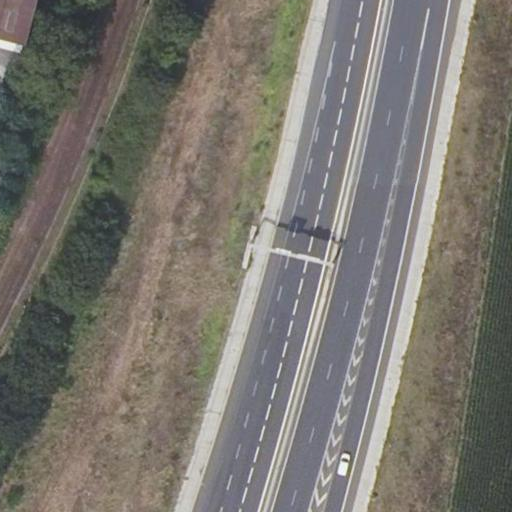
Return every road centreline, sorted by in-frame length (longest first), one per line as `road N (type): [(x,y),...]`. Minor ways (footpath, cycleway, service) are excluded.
road 1 (motorway): [(285,511),(339,327),(407,26),(423,0)]
road 2 (motorway): [(357,0),(295,300),(227,511)]
road 3 (motorway): [(327,511),(383,287),(433,31),(424,0)]
